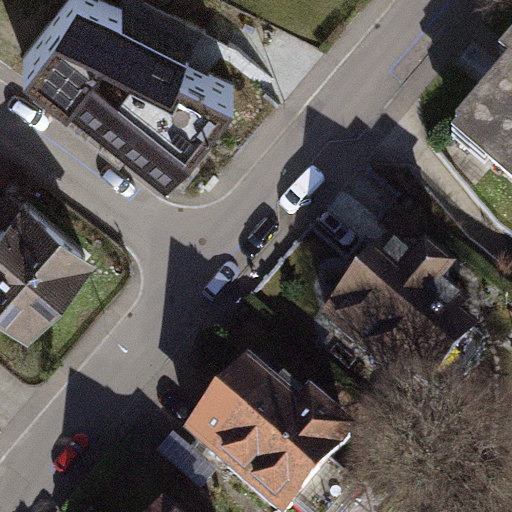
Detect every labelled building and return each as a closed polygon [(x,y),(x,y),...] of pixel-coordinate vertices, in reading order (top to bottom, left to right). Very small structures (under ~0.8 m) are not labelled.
[(59,1),(18,54),(157,163),(221,81),(59,1)] [(498,70),(447,129),(511,184),(511,30),(487,61),(498,70)] [(16,202),(0,220),(0,307),(19,323),(78,254),(16,202)] [(381,254),(322,323),(395,385),(402,375),(422,392),(464,342),(445,326),(454,316),(430,295),(441,281),(417,261),(405,275),(381,254)] [(239,374),(185,437),(272,511),(278,511),(285,505),(292,511),(332,511),(353,489),(322,462),(342,438),(277,383),(265,396),(239,374)]
